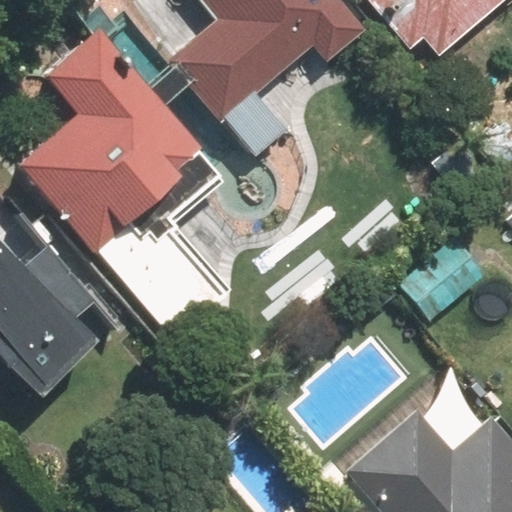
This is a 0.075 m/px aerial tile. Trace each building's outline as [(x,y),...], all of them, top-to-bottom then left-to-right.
[(159,62),(148,72),(166,90),(235,163),(272,128),(241,95),(288,50),(307,70),(348,31),(318,0),(171,0),(195,24),(173,46),(157,61),(159,62)] [(486,0),(346,0),(397,54),(407,44),(422,60),(486,0)] [(147,108),(129,90),(74,32),(22,82),(54,116),(0,168),(0,174),(163,345),(220,290),(157,225),(207,177),(144,111),(147,108)] [(0,401),(4,405),(66,347),(49,330),(79,302),(0,218),(0,401)] [(438,240),(381,291),(415,328),(471,277),(438,240)] [(320,472),(355,511),(511,511),(511,471),(429,376),(320,472)]
